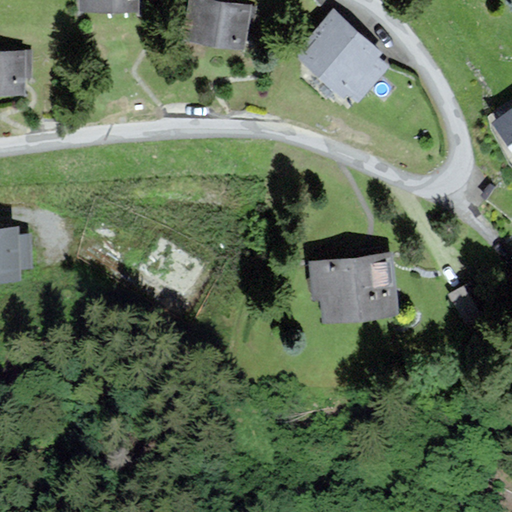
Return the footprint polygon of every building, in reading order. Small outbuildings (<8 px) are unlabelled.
[(83,0),(83,8),(135,9),(134,0),(83,0)] [(256,8),(201,0),(191,0),(186,38),(250,47),(256,8)] [(379,52),(333,12),(297,53),(343,92),(346,89),(357,98),(384,66),(374,57),(379,52)] [(32,51),(0,51),(0,92),(24,92),(24,76),(31,76),(32,51)] [(511,109),(496,121),(511,143),(511,109)] [(17,237),(16,225),(0,226),(0,278),(20,278),(19,259),(29,258),(28,237),(17,237)] [(395,310),(388,254),(312,263),(316,297),(325,296),(327,318),(395,310)] [(491,310),(475,281),(452,294),(469,323),(491,310)]
